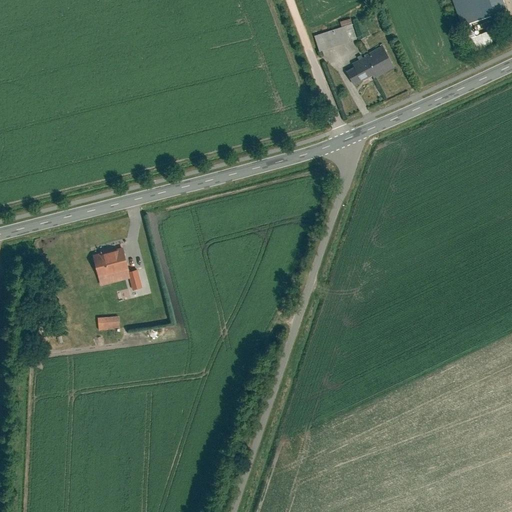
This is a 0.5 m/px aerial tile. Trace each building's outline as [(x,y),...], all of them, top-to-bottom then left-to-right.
[(504,0),(451,0),(461,25),(508,8),(504,0)] [(351,24),(313,36),(318,52),(356,39),(351,24)] [(352,67),(345,70),(353,85),(362,81),(364,84),(373,79),(394,69),(382,46),(350,63),(352,67)] [(122,248),(93,254),(100,285),(128,278),(131,290),(144,287),(139,269),(127,271),(122,248)] [(119,316),(97,316),(98,330),(120,329),(119,316)] [(56,321),(58,329),(64,327),(62,319),(56,321)]
